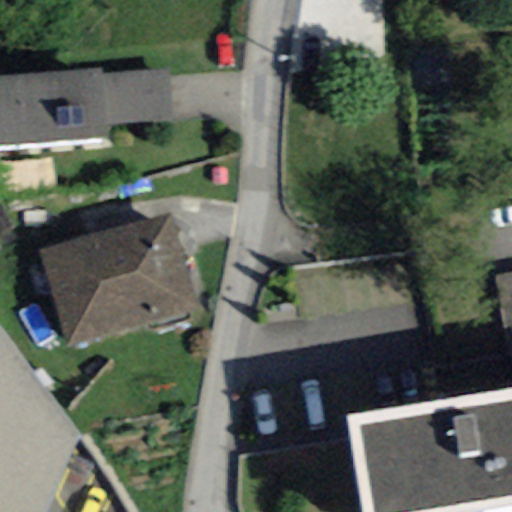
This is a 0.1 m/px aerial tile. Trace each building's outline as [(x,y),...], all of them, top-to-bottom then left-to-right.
[(101,72),(0,79),(0,147),(106,140),(105,124),(102,77),(101,72)] [(167,72),(102,77),(105,124),(171,120),(167,72)] [(170,216),(39,252),(65,349),(196,313),(170,216)] [(511,274),(496,277),(508,350),(511,349),(511,274)] [(81,439),(0,329),(0,511),(46,511),(58,489),(81,439)] [(511,388),(343,416),(358,511),(457,511),(511,503),(511,388)]
